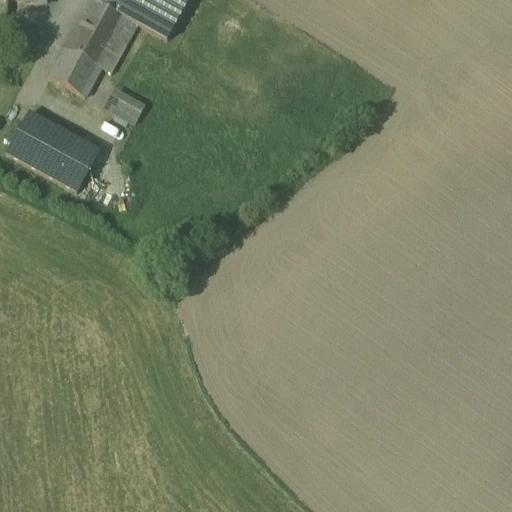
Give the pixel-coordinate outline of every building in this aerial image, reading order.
[(188,3),(182,0),(100,0),(96,8),(124,23),(165,46),(188,3)] [(124,23),(96,8),(87,24),(115,39),(124,23)] [(115,39),(87,24),(64,66),(92,82),(98,71),(110,78),(128,46),(115,39)] [(92,82),(64,66),(59,64),(49,82),(85,101),(94,83),(92,82)] [(113,93),(103,114),(136,129),(146,108),(113,93)] [(100,156),(30,117),(6,159),(76,197),(100,156)]
